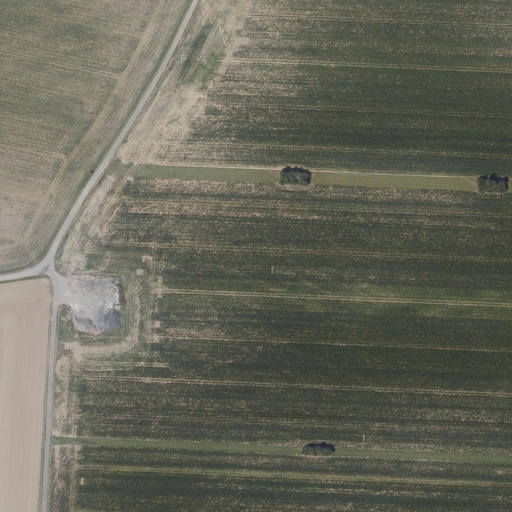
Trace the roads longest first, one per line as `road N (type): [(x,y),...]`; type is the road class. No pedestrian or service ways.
road 1 (unclassified): [(0,278),(45,266),(195,0)]
road 2 (track): [(42,511),(56,284),(45,266)]
